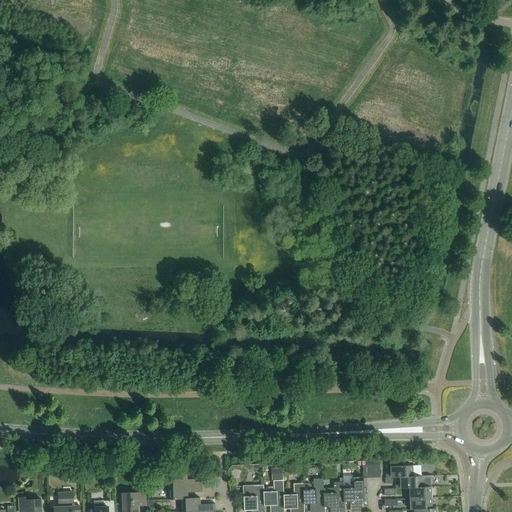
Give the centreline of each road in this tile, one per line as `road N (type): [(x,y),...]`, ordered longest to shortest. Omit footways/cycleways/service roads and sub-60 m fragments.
road 1 (primary): [(0,431),(139,439),(409,430)]
road 2 (tertiary): [(481,345),(479,271),(511,109)]
